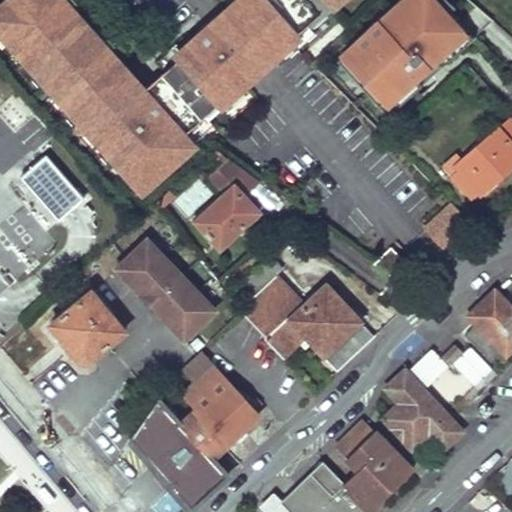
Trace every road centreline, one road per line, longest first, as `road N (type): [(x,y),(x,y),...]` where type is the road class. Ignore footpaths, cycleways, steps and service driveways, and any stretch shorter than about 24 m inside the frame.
road 1 (residential): [(220,511),(372,373),(390,340),(511,241)]
road 2 (primary): [(93,511),(0,400)]
road 3 (residential): [(511,421),(421,511)]
